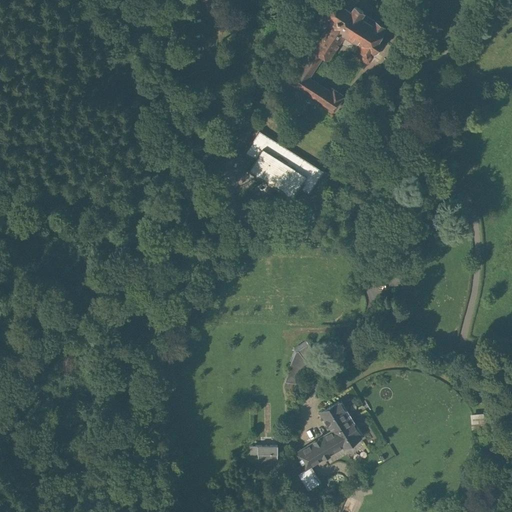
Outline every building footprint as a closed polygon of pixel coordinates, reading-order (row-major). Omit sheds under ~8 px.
[(288,81),(332,110),(343,94),(312,73),(323,58),(327,61),(338,44),(367,63),(386,35),(381,32),(387,22),(364,7),(368,0),(350,0),(347,5),(339,0),(332,0),(324,12),(331,17),(288,81)] [(323,171),(259,130),(246,153),(256,158),(248,170),(292,198),(299,187),(308,193),(323,171)] [(288,380),(304,384),(314,369),(326,359),(346,353),(347,340),(318,336),(298,349),(288,380)] [(293,457),(305,476),(361,442),(335,403),(319,415),(332,433),(293,457)] [(276,451),(257,449),(257,465),(277,465),(276,451)]
